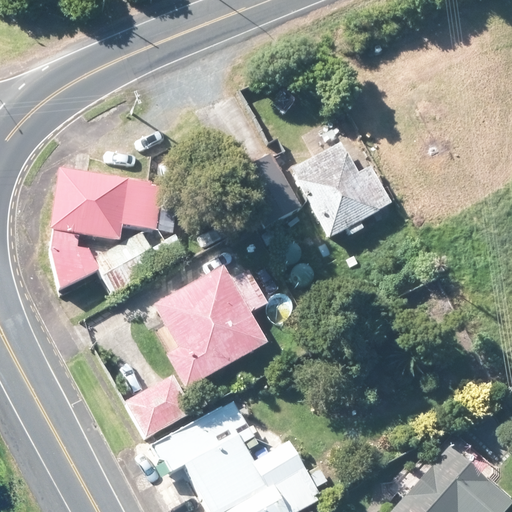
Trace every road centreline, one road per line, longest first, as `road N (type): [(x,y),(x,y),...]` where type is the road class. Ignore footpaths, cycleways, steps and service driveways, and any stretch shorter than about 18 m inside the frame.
road 1 (secondary): [(265,0),(69,85),(34,109),(0,156)]
road 2 (secondary): [(0,331),(96,511)]
